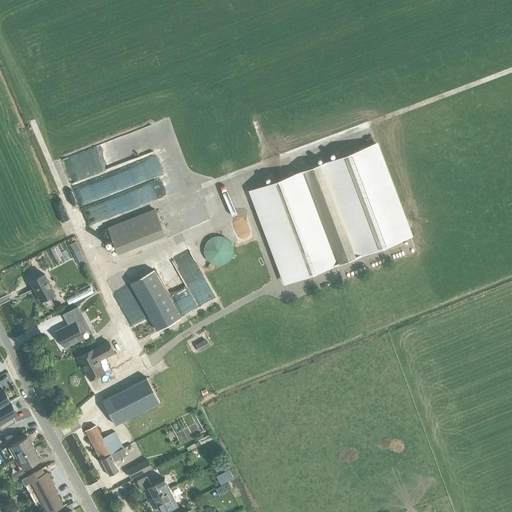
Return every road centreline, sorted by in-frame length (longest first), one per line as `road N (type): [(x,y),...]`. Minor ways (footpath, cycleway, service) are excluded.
road 1 (residential): [(92,511),(0,330)]
road 2 (track): [(368,124),(511,70)]
